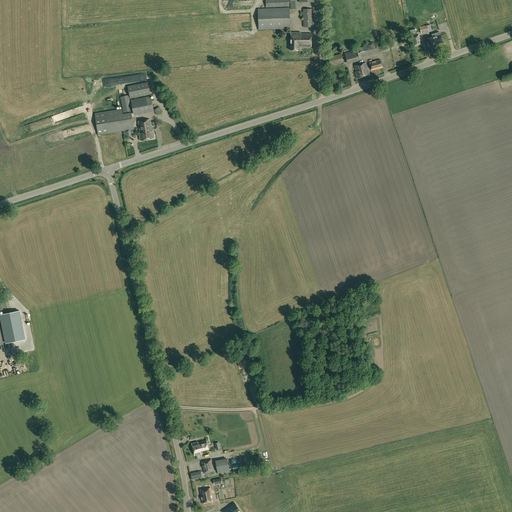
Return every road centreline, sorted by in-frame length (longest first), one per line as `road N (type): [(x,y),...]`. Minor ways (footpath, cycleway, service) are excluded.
road 1 (tertiary): [(107,169),(511,34)]
road 2 (unclassified): [(185,511),(180,461),(107,169)]
road 3 (track): [(258,408),(338,397),(369,377),(372,366),(334,367),(306,357)]
